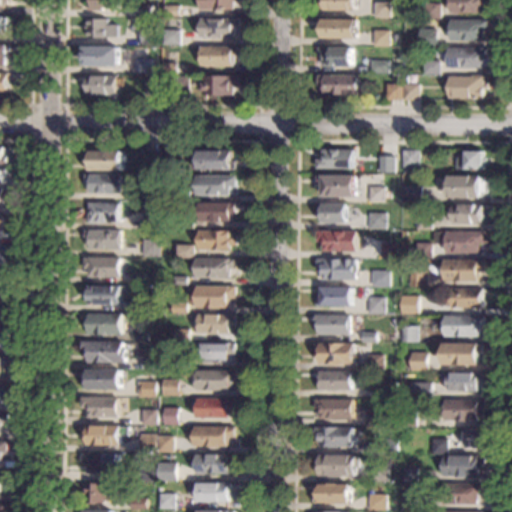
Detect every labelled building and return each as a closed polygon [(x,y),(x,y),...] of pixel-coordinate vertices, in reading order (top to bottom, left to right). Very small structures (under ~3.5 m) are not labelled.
[(114,0),(114,2),(120,2),(120,10),(103,9),(103,11),(87,11),(88,4),(91,4),(91,0),(114,0)] [(240,0),(240,2),(234,2),(234,10),(225,10),(225,12),(214,11),(214,10),(201,10),(201,0),(240,0)] [(356,0),(356,11),(324,10),(325,2),(320,2),(320,0),(356,0)] [(489,0),(489,3),(483,3),(483,14),(451,13),(451,0),(489,0)] [(389,3),(389,19),(374,19),(374,2),(389,3)] [(441,4),(440,19),(425,19),(425,4),(441,4)] [(152,17),(136,17),(136,6),(152,7),(152,17)] [(181,17),(165,17),(165,6),(181,6),(181,17)] [(11,26),(6,26),(6,36),(0,36),(0,17),(11,17),(11,26)] [(109,25),(119,25),(118,38),(89,38),(89,31),(86,31),(87,25),(88,25),(89,19),(109,19),(109,25)] [(240,30),(234,30),(234,39),(202,39),(202,19),(241,19),(240,30)] [(357,40),(324,39),(324,27),(320,27),(320,21),(324,21),(325,19),(357,20),(357,40)] [(489,31),(483,31),(483,41),(451,41),(451,20),(489,20),(489,31)] [(156,45),(141,45),(141,27),(154,27),(157,27),(156,45)] [(181,46),(165,46),(165,31),(181,31),(181,46)] [(389,31),(388,47),(373,47),(373,31),(389,31)] [(440,47),(425,47),(425,36),(440,36),(440,47)] [(9,66),(0,66),(0,45),(9,45),(9,66)] [(120,67),(85,66),(85,47),(120,47),(120,67)] [(240,57),(234,57),(234,67),(202,67),(203,47),(240,48),(240,57)] [(353,67),(323,67),(323,57),(318,57),(318,48),(353,48),(353,67)] [(489,60),(484,60),(484,68),(449,68),(449,48),(489,49),(489,60)] [(153,73),(135,73),(135,60),(140,60),(153,60),(153,73)] [(389,61),(388,74),(370,73),(370,60),(389,61)] [(440,75),(424,74),(424,62),(440,62),(440,75)] [(178,74),(164,74),(164,63),(178,63),(178,74)] [(9,93),(0,93),(0,73),(9,73),(9,93)] [(359,95),(345,95),(345,97),(333,97),(333,95),(324,95),(324,87),(319,87),(319,75),(359,76),(359,95)] [(117,95),(87,95),(88,76),(117,76),(117,95)] [(189,93),(173,93),(173,76),(189,76),(189,93)] [(485,83),(489,83),(488,90),(484,90),(484,99),(449,99),(450,77),(472,77),(472,76),(485,76),(485,83)] [(239,88),(234,88),(234,96),(225,96),(225,97),(215,97),(215,95),(203,95),(203,77),(239,77),(239,88)] [(160,96),(144,95),(145,79),(160,80),(160,96)] [(402,101),(386,101),(386,85),(402,85),(403,85),(402,101)] [(419,101),(403,101),(403,85),(419,85),(419,101)] [(4,156),(9,156),(9,165),(0,165),(0,148),(4,148),(4,156)] [(354,169),(317,169),(317,160),(323,160),(323,150),(354,150),(354,169)] [(233,161),(238,161),(238,170),(193,170),(193,158),(202,158),(202,151),(233,151),(233,161)] [(419,168),(402,168),(402,151),(416,151),(419,151),(419,168)] [(123,156),(127,156),(127,163),(123,163),(123,171),(88,171),(88,163),(92,163),(92,152),(123,152),(123,156)] [(484,170),(457,170),(457,158),(464,158),(464,155),(466,155),(466,152),(484,152),(484,170)] [(160,168),(144,168),(144,153),(160,153),(160,168)] [(177,169),(161,169),(161,153),(177,153),(177,169)] [(390,169),(379,169),(380,153),(390,154),(390,169)] [(9,175),(4,175),(4,184),(0,184),(0,167),(9,167),(9,175)] [(122,193),(91,193),(91,186),(85,186),(85,175),(122,175),(122,193)] [(237,187),(230,187),(230,196),(197,196),(197,176),(237,177),(237,187)] [(357,198),(323,198),(323,187),(317,187),(317,177),(357,177),(357,198)] [(484,181),(487,181),(487,194),(484,194),(484,199),(448,198),(449,177),(484,177),(484,181)] [(422,203),(402,202),(402,187),(422,187),(422,203)] [(385,203),(370,203),(370,188),(385,188),(385,203)] [(9,199),(4,199),(4,209),(0,209),(0,189),(9,189),(9,199)] [(160,202),(145,202),(145,191),(160,191),(160,202)] [(191,202),(175,202),(176,192),(191,192),(191,202)] [(120,224),(89,224),(89,203),(120,204),(120,224)] [(237,214),(232,214),(232,222),(200,222),(200,203),(237,203),(237,214)] [(347,224),(322,223),(322,215),(318,215),(318,204),(347,204),(347,224)] [(483,224),(452,224),(452,205),(483,205),(483,224)] [(160,229),(142,229),(142,211),(160,211),(160,229)] [(386,230),(370,229),(370,213),(386,214),(386,230)] [(433,230),(417,230),(417,215),(433,215),(433,230)] [(195,229),(179,229),(179,220),(195,220),(195,229)] [(121,249),(90,249),(90,242),(85,242),(85,231),(121,230),(121,249)] [(357,252),(324,251),(324,243),(317,243),(317,231),(357,232),(357,252)] [(487,244),(481,243),(481,253),(446,253),(447,231),(487,232),(487,244)] [(232,235),(237,235),(237,247),(232,247),(232,251),(200,250),(201,232),(232,233),(232,235)] [(159,258),(142,258),(142,240),(159,240),(159,258)] [(397,259),(381,259),(381,243),(397,243),(397,259)] [(433,260),(417,259),(417,244),(433,244),(433,260)] [(9,256),(4,256),(4,265),(0,265),(0,245),(9,245),(9,256)] [(195,259),(177,259),(177,245),(195,245),(195,259)] [(121,278),(89,278),(89,269),(84,269),(84,258),(121,258),(121,278)] [(235,269),(231,269),(231,278),(197,278),(198,259),(235,259),(235,269)] [(355,280),(322,280),(322,270),(317,270),(317,259),(355,260),(355,280)] [(486,271),(481,271),(481,282),(445,282),(445,260),(486,260),(486,271)] [(429,287),(411,287),(411,268),(429,268),(429,287)] [(390,271),(389,288),(371,287),(371,271),(390,271)] [(9,284),(3,284),(3,292),(0,292),(0,273),(9,273),(9,284)] [(144,284),(131,284),(131,275),(144,275),(144,284)] [(188,286),(174,286),(174,277),(189,277),(188,286)] [(120,305),(89,305),(89,286),(121,286),(120,305)] [(236,299),(230,298),(230,308),(197,308),(197,287),(236,287),(236,299)] [(353,307),(316,306),(317,297),(322,297),(323,287),(353,288),(353,307)] [(484,308),(451,308),(451,289),(483,288),(484,308)] [(419,315),(401,315),(402,296),(419,296),(419,315)] [(384,315),(368,314),(369,298),(384,298),(384,315)] [(9,312),(4,312),(3,321),(0,321),(0,301),(9,302),(9,312)] [(145,312),(130,313),(130,303),(145,303),(145,312)] [(188,313),(173,313),(173,303),(183,304),(188,304),(188,313)] [(121,335),(88,334),(88,314),(122,314),(121,335)] [(236,325),(231,325),(231,334),(199,334),(200,315),(236,315),(236,325)] [(350,336),(319,335),(319,325),(315,325),(316,315),(351,316),(350,336)] [(485,328),(480,328),(480,337),(445,337),(446,316),(485,316),(485,328)] [(418,343),(402,342),(402,327),(418,327),(418,343)] [(9,340),(3,340),(3,349),(0,349),(0,329),(9,329),(9,340)] [(148,342),(132,341),(132,330),(148,330),(148,342)] [(190,341),(175,341),(175,330),(190,330),(190,341)] [(377,343),(363,343),(363,333),(377,333),(377,343)] [(123,349),(126,349),(126,364),(88,364),(88,351),(83,351),(83,342),(123,342),(123,349)] [(236,356),(230,356),(230,362),(203,362),(203,343),(236,343),(236,356)] [(355,365),(320,365),(320,353),(316,353),(316,345),(355,345),(355,365)] [(485,354),(481,354),(481,366),(446,366),(447,345),(485,345),(485,354)] [(429,353),(428,371),(412,371),(412,353),(429,353)] [(384,371),(368,371),(369,355),(384,355),(384,371)] [(8,378),(0,378),(0,357),(8,357),(8,378)] [(157,369),(142,369),(142,360),(157,360),(157,369)] [(190,369),(171,369),(171,360),(190,360),(190,369)] [(122,390),(83,390),(83,370),(122,370),(122,390)] [(236,381),(232,381),(232,390),(198,390),(198,371),(236,371),(236,381)] [(352,391),(320,390),(320,371),(353,372),(352,391)] [(484,384),(479,384),(479,392),(449,392),(449,373),(484,373),(484,384)] [(180,396),(164,396),(164,380),(180,380),(180,396)] [(157,398),(138,398),(138,382),(157,382),(157,398)] [(396,398),(380,398),(380,383),(396,383),(396,398)] [(432,398),(411,399),(411,383),(432,383),(432,398)] [(8,396),(3,396),(3,404),(0,404),(0,386),(8,386),(8,396)] [(118,417),(88,418),(88,408),(82,408),(82,398),(118,398),(118,417)] [(236,409),(230,409),(230,419),(198,418),(198,399),(236,399),(236,409)] [(353,420),(321,420),(321,409),(315,409),(315,400),(353,401),(353,420)] [(485,418),(480,418),(480,421),(445,421),(445,400),(485,400),(485,418)] [(179,425),(164,425),(164,408),(179,408),(179,425)] [(157,426),(142,425),(142,410),(157,410),(157,426)] [(381,427),(366,427),(366,411),(382,411),(381,427)] [(417,428),(401,428),(401,411),(417,411),(417,428)] [(8,423),(3,423),(3,433),(0,433),(0,413),(8,413),(8,423)] [(128,436),(120,436),(120,446),(87,445),(87,436),(81,436),(82,426),(128,427),(128,436)] [(236,437),(230,437),(229,447),(195,446),(195,427),(236,427),(236,437)] [(353,448),(320,447),(320,439),(314,439),(315,427),(353,428),(353,448)] [(484,449),(465,448),(466,429),(484,429),(484,449)] [(157,436),(157,454),(140,453),(140,435),(157,436)] [(174,453),(159,452),(159,437),(174,437),(174,453)] [(398,456),(380,456),(380,439),(398,439),(398,456)] [(448,456),(432,455),(433,439),(448,440),(448,456)] [(8,453),(2,453),(2,461),(0,461),(0,442),(8,442),(8,453)] [(119,474),(88,473),(88,463),(81,463),(81,454),(119,454),(119,474)] [(235,475),(197,474),(197,454),(235,455),(235,475)] [(357,476),(320,476),(320,467),(315,466),(315,456),(357,457),(357,476)] [(485,467),(479,467),(479,477),(445,477),(445,456),(485,456),(485,467)] [(176,482),(160,481),(160,463),(177,463),(176,482)] [(157,482),(140,481),(140,465),(157,465),(157,482)] [(417,482),(401,482),(402,467),(417,467),(417,482)] [(387,482),(371,482),(371,468),(387,468),(387,482)] [(8,484),(2,484),(2,493),(0,493),(0,474),(8,474),(8,484)] [(231,491),(229,491),(229,503),(198,502),(199,483),(231,484),(231,491)] [(114,502),(105,501),(105,504),(86,504),(86,496),(82,496),(82,490),(85,490),(86,484),(114,484),(114,502)] [(351,504),(314,503),(315,491),(321,491),(321,484),(351,485),(351,504)] [(484,495),(479,495),(479,505),(444,505),(444,484),(484,484),(484,495)] [(175,509),(159,509),(160,494),(175,494),(175,509)] [(386,511),(370,511),(370,495),(387,495),(386,511)] [(417,496),(417,511),(401,511),(402,495),(417,496)] [(146,510),(131,510),(131,500),(146,500),(146,510)] [(0,511),(8,511),(8,504),(0,503),(0,511)]
